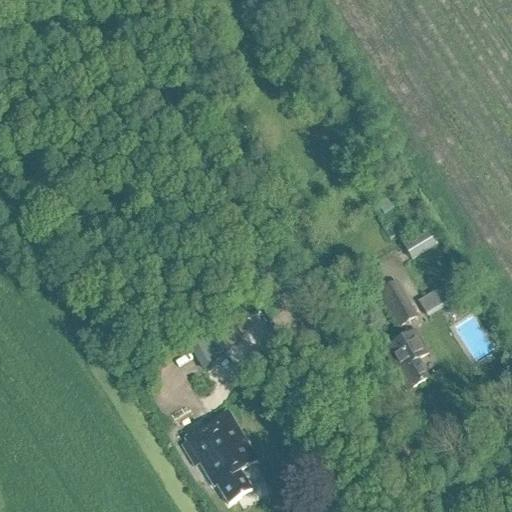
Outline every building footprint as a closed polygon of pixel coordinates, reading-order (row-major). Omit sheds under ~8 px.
[(396,255),(404,267),(428,252),(420,240),(396,255)] [(397,332),(415,321),(394,287),(376,298),(397,332)] [(445,289),(419,304),(428,320),(455,305),(445,289)] [(415,366),(427,358),(414,336),(381,355),(403,392),(409,389),(411,393),(426,385),(415,366)] [(240,476),(258,466),(228,414),(194,434),(198,440),(186,446),(213,492),(217,489),(228,509),(252,496),(240,476)]
